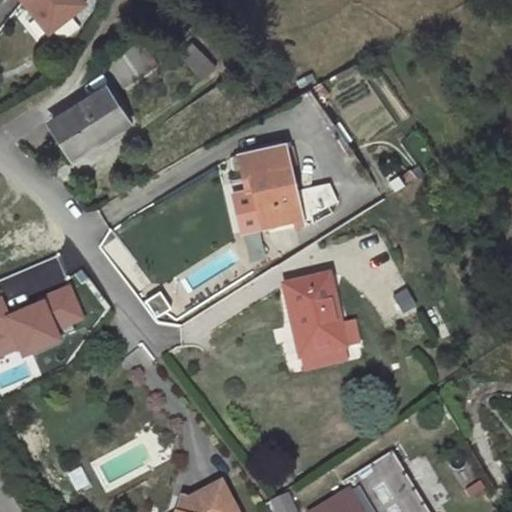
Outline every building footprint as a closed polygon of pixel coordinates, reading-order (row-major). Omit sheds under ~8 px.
[(72,7),(67,0),(12,0),(34,32),(72,7)] [(187,32),(169,43),(187,75),(205,63),(187,32)] [(115,85),(144,68),(131,47),(102,64),(115,85)] [(113,110),(92,75),(40,109),(63,143),(113,110)] [(283,144),(215,164),(238,244),(307,224),(283,144)] [(215,272),(236,262),(232,252),(210,262),(215,272)] [(329,335),(315,265),(268,274),(283,345),(329,337),(329,335)] [(162,290),(146,300),(157,318),(173,308),(162,290)] [(329,337),(283,345),(286,360),(332,351),(329,337)] [(452,511),(408,443),(362,473),(369,487),(328,511),(452,511)] [(199,495),(191,493),(185,511),(251,511),(231,476),(199,495)] [(294,511),(284,490),(263,500),(269,511),(294,511)]
